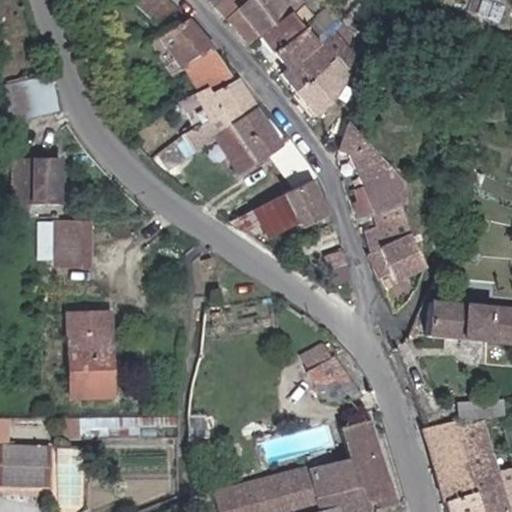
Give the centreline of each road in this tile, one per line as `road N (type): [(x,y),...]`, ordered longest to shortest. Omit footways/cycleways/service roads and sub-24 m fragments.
road 1 (tertiary): [(370,345),(136,175),(96,131),(50,0)]
road 2 (unclassified): [(370,345),(377,329),(369,274),(327,155),(193,0)]
road 3 (track): [(377,329),(412,318),(442,258),(414,0)]
road 4 (tertiary): [(431,511),(409,421),(370,345)]
road 5 (track): [(327,155),(389,0)]
